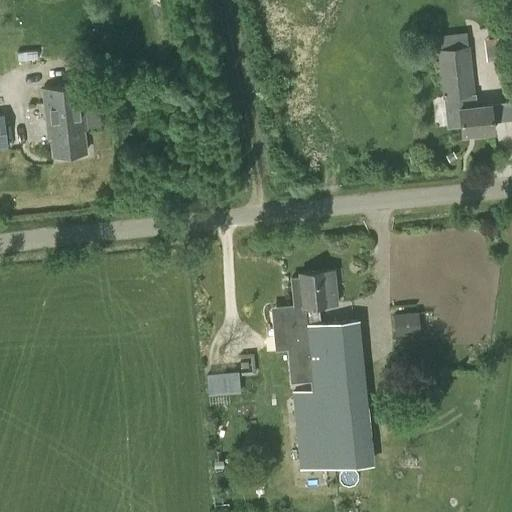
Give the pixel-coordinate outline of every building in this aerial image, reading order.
[(473,95),(468,48),(440,51),(444,96),(459,95),(463,135),(493,132),(491,106),(477,107),(476,95),(473,95)] [(86,130),(81,85),(44,89),(48,130),(50,130),(51,135),(52,135),(54,156),(86,153),(83,130),(86,130)] [(511,98),(494,101),(496,119),(511,117),(511,98)] [(308,324),(319,323),(318,306),(337,304),(334,271),(299,274),(302,305),(285,307),(287,327),(286,327),(290,369),(313,366),(308,324)] [(395,335),(419,334),(418,311),(394,313),(395,335)] [(313,366),(290,369),(300,470),(304,470),(323,468),(334,467),(336,483),(367,480),(365,465),(374,464),(359,319),(319,323),(308,324),(313,366)]
